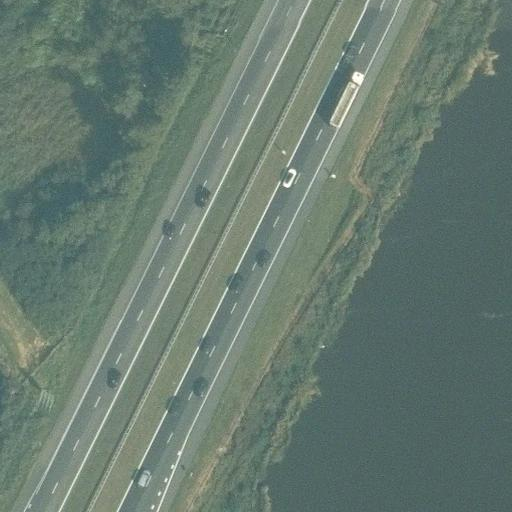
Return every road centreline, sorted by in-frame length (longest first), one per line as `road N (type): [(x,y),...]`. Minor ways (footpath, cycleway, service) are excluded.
road 1 (motorway): [(293,0),(41,511)]
road 2 (motorway): [(131,511),(383,0)]
